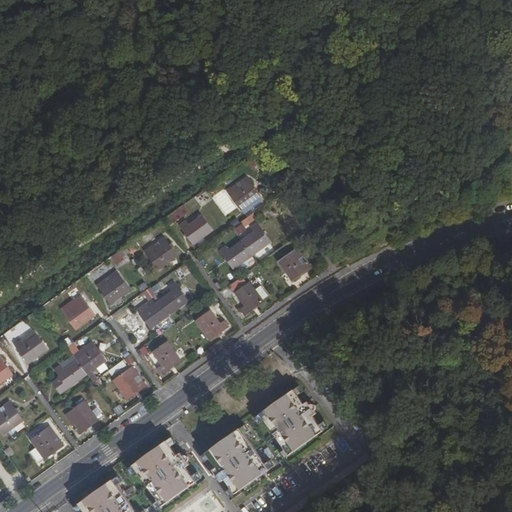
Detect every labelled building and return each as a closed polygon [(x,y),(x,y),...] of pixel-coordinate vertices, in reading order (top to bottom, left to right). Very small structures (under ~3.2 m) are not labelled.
[(230,191),(243,210),(262,197),(249,178),(230,191)] [(182,211),(186,216),(191,213),(187,208),(182,211)] [(183,225),(196,243),(215,231),(205,217),(192,226),(189,221),(183,225)] [(244,241),(254,256),(273,242),(260,223),(255,227),(258,232),(244,241)] [(150,255),(160,268),(179,255),(166,237),(160,240),(164,245),(150,255)] [(236,269),(254,256),(244,241),(231,250),(228,246),(223,250),(236,269)] [(132,246),(136,251),(141,247),(137,242),(132,246)] [(281,262),(295,281),(314,268),(300,248),(281,262)] [(266,249),(257,256),(261,261),(269,253),(266,249)] [(114,255),(117,264),(126,261),(122,252),(114,255)] [(184,265),(174,272),(179,279),(189,273),(184,265)] [(108,277),(105,280),(108,284),(121,275),(117,269),(107,276),(108,277)] [(100,283),(114,302),(131,290),(121,275),(108,284),(105,280),(100,283)] [(234,293),(249,284),(245,277),(230,286),(234,293)] [(140,309),(153,328),(190,301),(177,282),(172,286),(175,291),(148,309),(145,305),(140,309)] [(265,303),(264,301),(257,290),(252,284),(238,293),(248,307),(243,311),(247,316),(265,303)] [(257,290),(264,301),(270,296),(262,286),(257,290)] [(151,287),(144,292),(149,299),(156,295),(151,287)] [(68,313),(78,326),(97,313),(84,294),(77,298),(81,304),(68,313)] [(64,307),(68,313),(81,304),(77,298),(64,307)] [(219,301),(214,304),(218,309),(223,306),(219,301)] [(198,322),(211,341),(230,328),(226,322),(221,325),(212,312),(198,322)] [(35,329),(24,337),(28,342),(39,334),(35,329)] [(24,337),(17,342),(30,361),(48,348),(39,334),(28,342),(24,337)] [(56,376),(65,390),(108,360),(95,340),(88,345),(92,349),(79,359),(66,368),(62,363),(56,367),(60,373),(56,376)] [(169,341),(153,353),(156,358),(158,356),(164,365),(160,368),(164,374),(182,361),(169,341)] [(92,349),(88,345),(75,354),(79,359),(92,349)] [(0,382),(13,373),(0,353),(0,382)] [(79,359),(75,354),(62,363),(66,368),(79,359)] [(127,360),(131,365),(136,361),(133,356),(127,360)] [(116,379),(129,399),(149,385),(144,379),(140,382),(137,378),(141,374),(135,366),(116,379)] [(302,388),(297,392),(301,397),(306,394),(302,388)] [(289,451),(293,457),(326,433),(322,427),(316,418),(319,415),(317,413),(313,408),(311,404),(307,406),(303,401),(301,397),(297,392),(263,415),(267,421),(289,451)] [(0,407),(0,422),(6,431),(25,418),(12,399),(7,403),(10,408),(4,412),(0,408),(0,407)] [(66,413),(80,433),(99,420),(85,400),(66,413)] [(214,420),(209,414),(204,418),(208,425),(214,420)] [(261,425),(267,421),(263,415),(257,420),(261,425)] [(322,427),(326,433),(331,429),(327,424),(322,427)] [(248,426),(243,430),(247,436),(252,432),(248,426)] [(45,457),(46,458),(64,445),(60,439),(55,442),(46,429),(33,438),(38,446),(45,457)] [(247,436),(243,430),(209,455),(212,460),(215,464),(219,469),(215,472),(217,474),(221,480),(224,484),(227,481),(234,490),(238,496),(272,472),(268,466),(247,436)] [(346,437),(293,475),(301,486),(353,448),(346,437)] [(175,440),(170,443),(173,448),(179,444),(175,440)] [(170,443),(135,468),(138,473),(160,503),(164,509),(199,484),(195,478),(188,469),(191,467),(190,464),(185,458),(183,455),(182,456),(180,457),(176,452),(173,448),(170,443)] [(38,462),(45,457),(38,446),(31,451),(38,462)] [(287,461),(293,457),(289,451),(283,456),(287,461)] [(320,507),(379,465),(370,454),(312,496),(320,507)] [(212,460),(209,455),(203,458),(207,464),(212,460)] [(274,462),(268,466),(272,472),(278,467),(274,462)] [(138,473),(135,468),(130,472),(133,477),(138,473)] [(195,478),(199,484),(204,480),(200,474),(195,478)] [(264,511),(298,488),(290,478),(242,511),(264,511)] [(120,479),(114,483),(118,488),(123,484),(120,479)] [(135,511),(118,488),(114,483),(81,506),(84,511),(135,511)] [(238,496),(234,490),(229,494),(233,500),(238,496)] [(313,511),(318,509),(310,497),(289,511),(313,511)] [(159,511),(164,509),(160,503),(155,507),(158,511),(159,511)]
